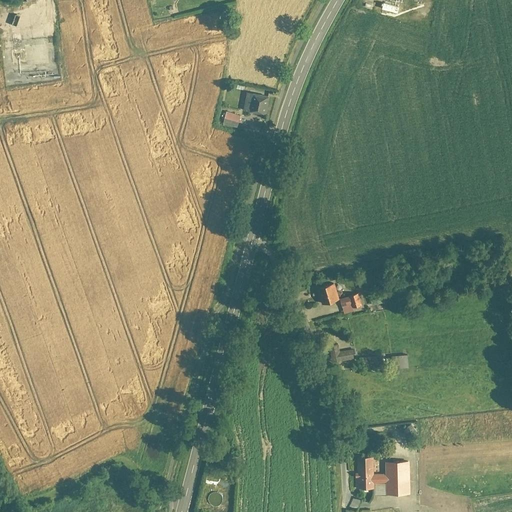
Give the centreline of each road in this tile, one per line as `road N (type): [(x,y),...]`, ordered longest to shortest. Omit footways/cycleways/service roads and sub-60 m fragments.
road 1 (secondary): [(180,511),(285,112),(337,0)]
road 2 (track): [(339,511),(343,449),(331,377),(254,230)]
